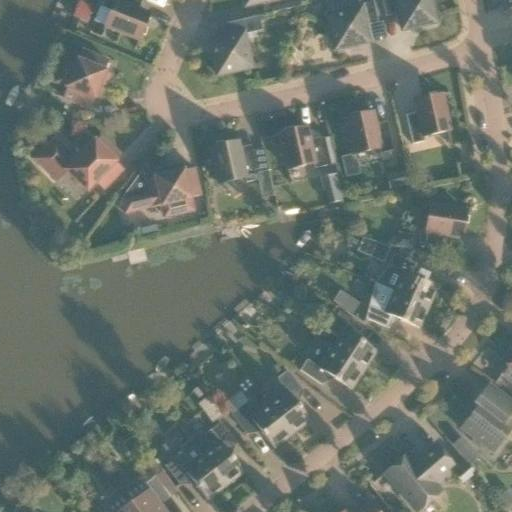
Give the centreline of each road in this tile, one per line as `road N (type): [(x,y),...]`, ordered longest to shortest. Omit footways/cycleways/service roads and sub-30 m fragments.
road 1 (residential): [(249,511),(428,364),(479,303),(500,167),(480,48)]
road 2 (residential): [(480,48),(181,117),(157,100),(193,0)]
